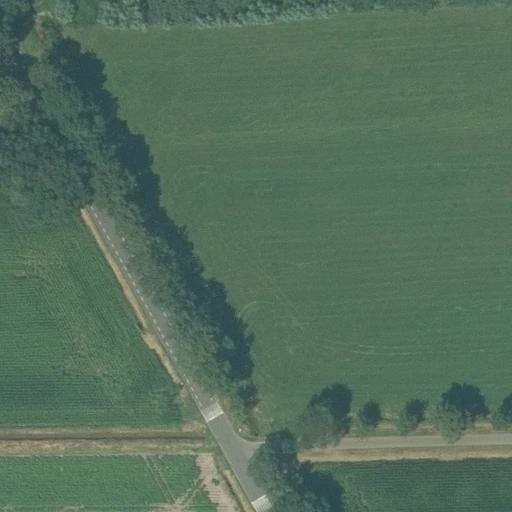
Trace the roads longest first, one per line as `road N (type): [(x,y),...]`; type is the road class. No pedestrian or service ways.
road 1 (unclassified): [(238,459),(0,28)]
road 2 (unclassified): [(238,459),(293,446),(511,439)]
